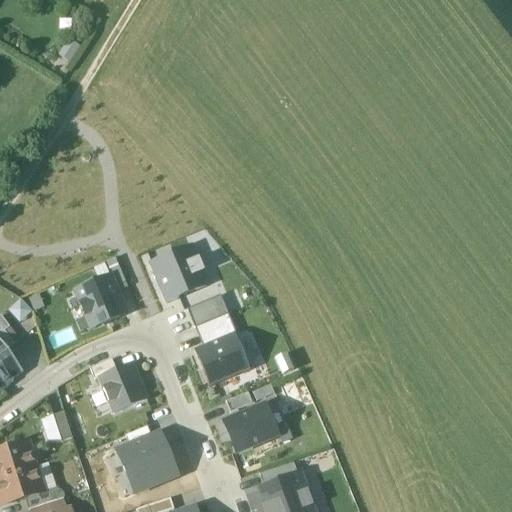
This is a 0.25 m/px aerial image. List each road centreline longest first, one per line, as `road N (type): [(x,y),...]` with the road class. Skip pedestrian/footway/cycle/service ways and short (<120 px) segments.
road 1 (residential): [(0,417),(98,352),(157,330),(221,511)]
road 2 (track): [(140,0),(0,223)]
